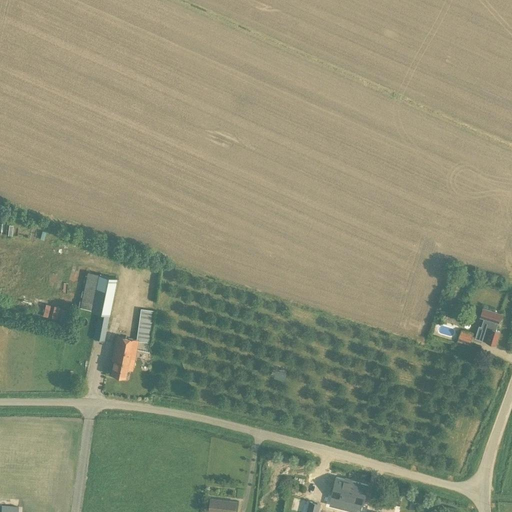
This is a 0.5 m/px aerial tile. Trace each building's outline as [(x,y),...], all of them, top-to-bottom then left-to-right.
[(479,325),(475,338),(496,345),(500,331),(496,329),(498,322),(499,323),(502,313),(482,307),(479,317),(483,318),(481,326),(479,325)] [(98,313),(93,338),(103,340),(109,315),(98,313)] [(460,330),(458,337),(470,340),(472,334),(460,330)] [(113,360),(110,374),(125,377),(126,369),(128,369),(134,339),(117,335),(112,360),(113,360)] [(333,496),(331,503),(359,510),(361,503),(363,503),(368,485),(350,480),(350,481),(347,480),(347,479),(336,477),(331,495),(333,496)] [(395,502),(413,507),(415,499),(397,494),(395,502)] [(235,511),(236,501),(211,498),(209,511),(235,511)] [(317,511),(320,504),(310,501),(306,511),(317,511)]
